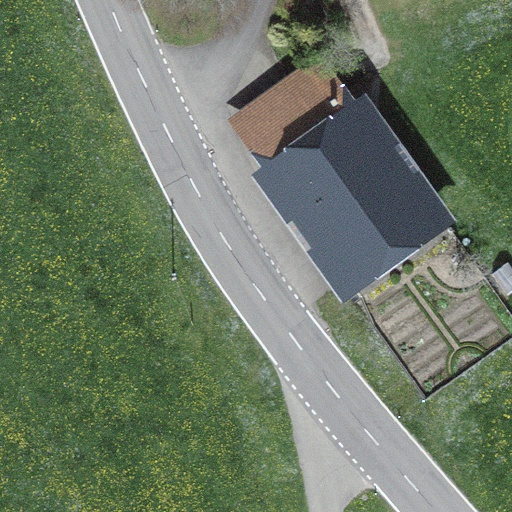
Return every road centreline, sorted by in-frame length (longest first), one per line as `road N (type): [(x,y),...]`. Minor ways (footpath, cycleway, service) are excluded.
road 1 (tertiary): [(107,0),(183,164),(241,265),(349,410),(439,511)]
road 2 (track): [(158,112),(223,69),(256,0)]
